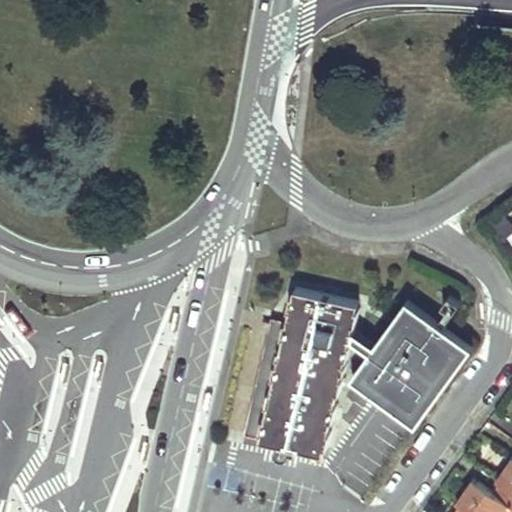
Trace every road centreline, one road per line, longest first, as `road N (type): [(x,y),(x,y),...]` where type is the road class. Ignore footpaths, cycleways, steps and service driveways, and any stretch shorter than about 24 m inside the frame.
road 1 (residential): [(387,511),(482,377),(496,329),(483,273),(419,219)]
road 2 (secondary): [(162,511),(232,204)]
road 3 (secondary): [(0,252),(55,270),(127,266),(232,204)]
road 4 (unclassified): [(419,219),(377,225),(332,213),(272,165),(252,123)]
